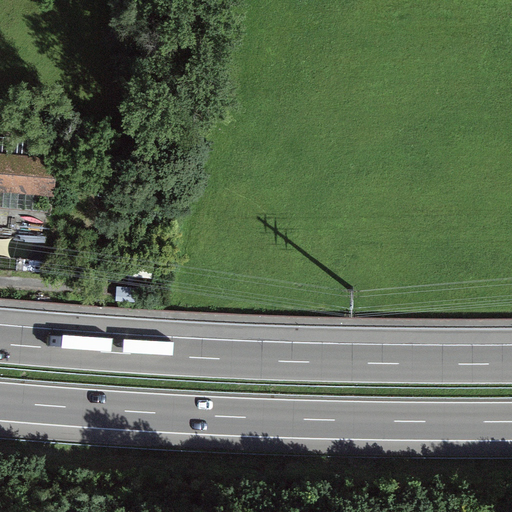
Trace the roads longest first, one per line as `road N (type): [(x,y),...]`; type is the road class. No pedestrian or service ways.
road 1 (motorway): [(511,364),(202,358),(0,344)]
road 2 (motorway): [(0,403),(511,423)]
